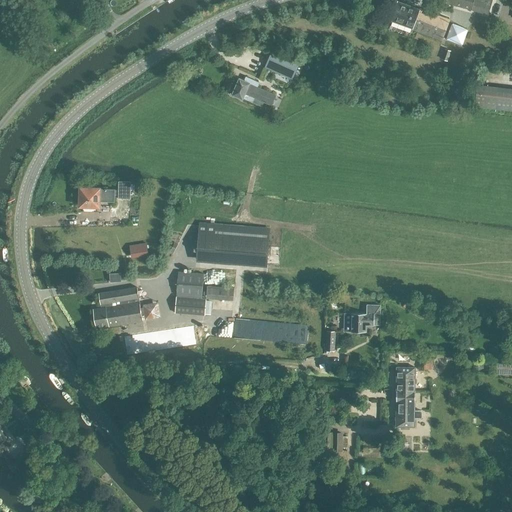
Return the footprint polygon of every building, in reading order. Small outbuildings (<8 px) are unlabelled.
[(489,15),(493,0),(439,0),(439,1),(489,15)] [(442,40),(449,20),(398,1),(391,21),(442,40)] [(295,75),(299,64),(301,60),(285,52),(283,56),(272,51),(267,62),(295,75)] [(271,105),(276,95),(250,83),(250,82),(240,77),(232,94),(243,99),(246,93),(271,105)] [(511,110),(511,94),(497,92),(498,88),(477,86),(475,107),(511,110)] [(131,198),(131,182),(119,182),(119,190),(115,190),(99,190),(99,189),(81,189),(80,200),(79,199),(79,205),(80,205),(80,206),(99,207),(99,201),(114,202),(115,198),(131,198)] [(266,264),(269,229),(199,224),(197,258),(266,264)] [(146,243),(130,246),(132,256),(148,253),(146,243)] [(178,271),(177,296),(201,298),(202,272),(178,271)] [(97,328),(143,321),(138,287),(100,293),(101,304),(104,303),(105,307),(94,309),(97,328)] [(234,289),(208,287),(207,299),(234,301),(234,289)] [(207,299),(177,297),(176,313),(205,315),(207,299)] [(366,325),(380,325),(381,305),(367,305),(367,313),(352,313),(352,315),(346,315),(345,332),(351,332),(366,332),(366,325)] [(336,352),(336,332),(328,331),(327,352),(336,352)] [(429,358),(421,358),(421,372),(429,372),(429,358)] [(397,391),(415,392),(415,368),(397,367),(397,391)] [(422,411),(415,411),(415,392),(397,391),(396,427),(415,427),(415,417),(422,418),(422,411)] [(0,444),(9,437),(0,424),(0,444)] [(348,448),(348,437),(343,436),(343,434),(324,434),(324,447),(333,447),(333,450),(343,450),(343,448),(348,448)] [(22,472),(35,463),(31,458),(32,458),(28,453),(14,463),(18,468),(22,472)]
